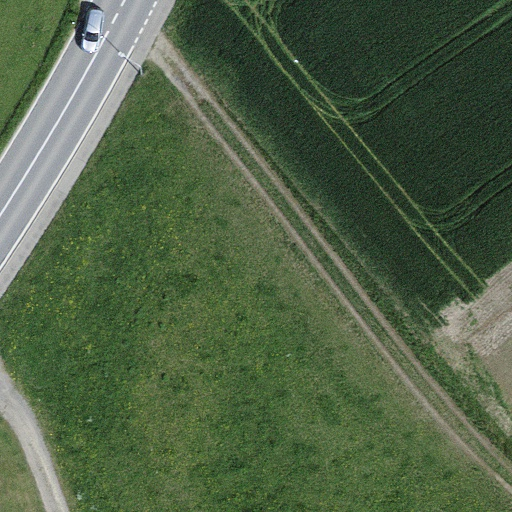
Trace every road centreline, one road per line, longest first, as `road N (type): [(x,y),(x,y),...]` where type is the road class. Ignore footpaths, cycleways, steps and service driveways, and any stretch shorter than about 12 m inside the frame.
road 1 (track): [(133,0),(171,66),(405,360),(511,480)]
road 2 (secondary): [(0,218),(127,0)]
road 3 (track): [(59,511),(22,421),(0,394)]
